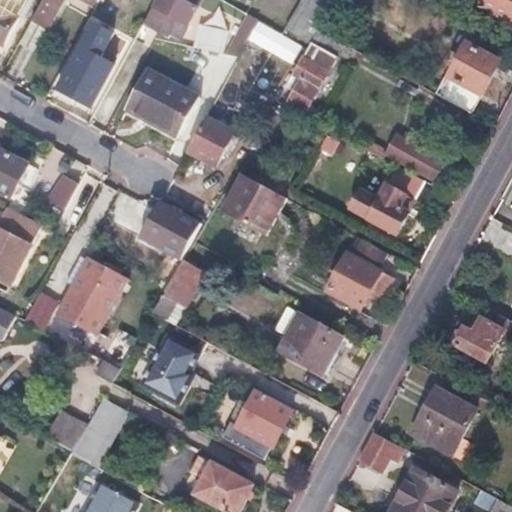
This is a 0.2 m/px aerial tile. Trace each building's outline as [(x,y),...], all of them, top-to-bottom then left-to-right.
[(62,0),(60,0),(41,0),(29,23),(30,24),(42,31),(44,32),(62,0)] [(93,0),(77,0),(92,8),(96,1),(93,0)] [(153,0),(146,14),(171,28),(176,18),(187,24),(196,8),(181,0),(153,0)] [(217,0),(194,0),(208,7),(209,5),(226,14),(230,7),(217,0)] [(333,0),(301,0),(283,29),(308,43),(316,31),(333,0)] [(511,0),(482,0),(480,5),(511,22),(511,19),(511,0)] [(17,15),(0,5),(0,43),(1,44),(17,15)] [(224,53),(230,29),(200,22),(194,46),(224,53)] [(42,31),(30,24),(19,45),(31,52),(42,31)] [(270,29),(265,37),(300,57),(305,48),(270,29)] [(309,62),(300,57),(288,77),(297,82),(285,102),(305,113),(344,46),(316,31),(308,43),(317,49),(309,62)] [(448,80),(442,76),(433,94),(470,114),(486,84),(498,62),(467,45),(448,80)] [(97,54),(89,51),(84,60),(87,61),(83,68),(88,70),(97,54)] [(84,60),(75,55),(56,90),(90,108),(101,86),(106,89),(118,66),(97,54),(88,70),(83,68),(87,61),(84,60)] [(197,99),(145,71),(125,108),(177,136),(197,99)] [(216,123),(205,116),(186,151),(214,166),(232,132),(223,126),(225,122),(219,118),(216,123)] [(386,152),(384,154),(431,180),(441,162),(394,136),(386,152)] [(366,141),(361,149),(381,160),(384,154),(386,152),(366,141)] [(26,165),(0,150),(0,193),(9,198),(26,165)] [(423,183),(396,168),(368,220),(395,234),(406,215),(423,183)] [(78,185),(62,175),(47,200),(64,211),(78,185)] [(284,200),(239,176),(219,213),(252,231),(263,237),(284,200)] [(197,224),(157,203),(136,241),(162,255),(173,237),(186,244),(197,224)] [(192,203),(186,212),(203,222),(208,213),(192,203)] [(0,285),(8,289),(41,225),(6,207),(0,218),(0,285)] [(360,263),(346,255),(326,292),(359,309),(369,290),(379,273),(375,271),(384,254),(369,246),(360,263)] [(124,281),(84,258),(52,315),(92,337),(124,281)] [(202,275),(180,262),(150,312),(161,318),(163,319),(173,303),(183,309),(202,275)] [(0,339),(13,317),(0,310),(0,339)] [(161,318),(150,312),(143,325),(153,331),(161,318)] [(340,340),(298,317),(277,354),(320,378),(330,359),(340,340)] [(471,332),(463,327),(458,336),(453,345),(485,363),(499,337),(509,342),(511,336),(511,325),(497,317),(491,327),(478,319),(471,332)] [(199,356),(167,341),(145,385),(180,403),(191,381),(188,379),(194,365),(199,356)] [(126,355),(116,371),(109,384),(127,393),(143,365),(126,355)] [(116,371),(103,364),(96,377),(109,384),(116,371)] [(477,410),(434,387),(423,408),(410,432),(452,456),(477,410)] [(254,393),(241,417),(235,428),(242,432),(234,446),(262,461),(270,447),(272,448),(280,434),(291,413),(254,393)] [(127,410),(101,395),(77,435),(69,450),(68,452),(95,466),(121,421),(127,410)] [(77,435),(51,420),(42,436),(69,450),(77,435)] [(242,432),(235,428),(229,424),(221,438),(234,446),(242,432)] [(400,449),(371,433),(357,460),(379,472),(387,458),(393,461),(400,449)] [(210,467),(200,462),(192,476),(202,482),(210,467)] [(210,467),(202,482),(194,496),(222,511),(238,511),(242,506),(251,490),(210,467)] [(444,511),(455,494),(412,470),(389,511),(444,511)] [(138,511),(143,505),(101,484),(84,511),(138,511)] [(511,511),(511,509),(503,504),(493,499),(486,511),(511,511)]
